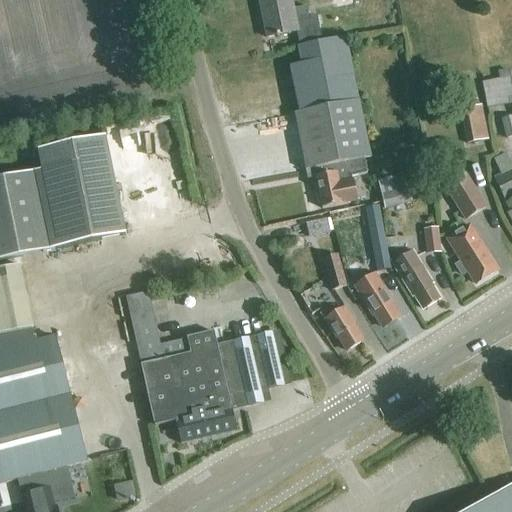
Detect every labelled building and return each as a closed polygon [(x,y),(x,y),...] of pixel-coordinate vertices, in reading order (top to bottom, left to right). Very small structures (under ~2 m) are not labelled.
[(258,0),(267,39),(297,33),(300,47),(321,43),(316,19),(309,20),(306,8),(293,11),(291,0),(258,0)] [(298,48),(302,66),(290,68),(299,111),(358,99),(345,38),(321,43),(300,47),(298,48)] [(483,85),(487,109),(511,104),(511,92),(508,71),(498,73),(500,82),(483,85)] [(358,99),(299,111),(300,114),(294,115),(305,172),(308,181),(315,179),(322,210),(343,206),(343,205),(357,203),(352,182),(350,182),(349,178),(367,175),(363,160),(370,159),(365,131),(364,131),(358,99)] [(466,146),(488,141),(481,107),(459,111),(466,146)] [(511,138),(511,117),(502,120),(506,140),(511,138)] [(0,263),(125,239),(106,141),(39,154),(43,174),(0,182),(0,263)] [(506,204),(511,200),(511,167),(506,154),(494,160),(501,176),(494,180),(506,204)] [(412,204),(405,176),(378,182),(384,211),(412,204)] [(465,176),(445,189),(465,221),(486,208),(465,176)] [(327,220),(306,225),(309,240),(330,235),(327,220)] [(476,286),(497,273),(488,259),(490,258),(481,244),(480,245),(469,227),(452,238),(463,255),(457,259),(460,264),(456,266),(462,276),(468,272),(475,283),(475,284),(476,286)] [(426,256),(441,254),(438,229),(423,231),(426,256)] [(377,272),(391,270),(386,239),(372,241),(377,272)] [(424,311),(439,302),(430,288),(433,286),(421,268),(421,267),(412,254),(392,267),(401,280),(412,299),(415,297),(424,311)] [(346,288),(337,257),(323,261),(331,292),(346,288)] [(87,463),(74,407),(58,342),(37,347),(20,266),(0,269),(0,505),(2,505),(0,494),(0,484),(18,481),(23,504),(24,511),(56,511),(53,496),(73,491),(67,469),(87,463)] [(390,306),(392,304),(375,276),(356,288),(361,298),(360,298),(372,317),(375,316),(384,330),(399,320),(390,306)] [(148,293),(125,298),(154,428),(175,423),(180,445),(237,433),(231,409),(244,406),(267,401),(264,389),(287,384),(277,337),(232,347),(218,350),(214,334),(187,340),(190,356),(164,362),(148,293)] [(347,353),(362,343),(353,329),(356,327),(344,308),(337,313),(333,308),(326,312),(320,316),(336,340),(338,338),(347,353)] [(511,511),(511,492),(479,511),(511,511)]
